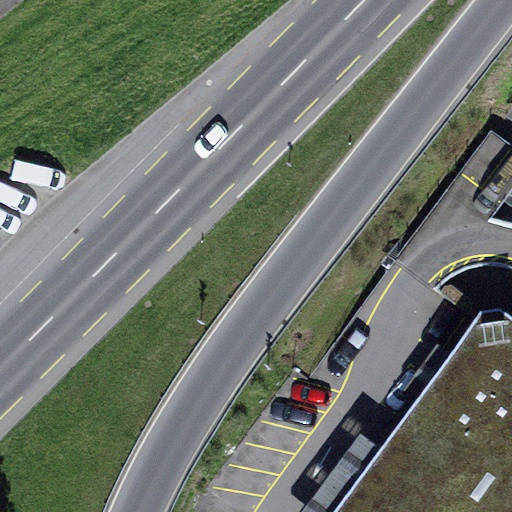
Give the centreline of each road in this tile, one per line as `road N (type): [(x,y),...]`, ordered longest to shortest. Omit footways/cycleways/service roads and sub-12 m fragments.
road 1 (primary): [(137,511),(209,380),(505,0)]
road 2 (primary): [(368,0),(0,367)]
